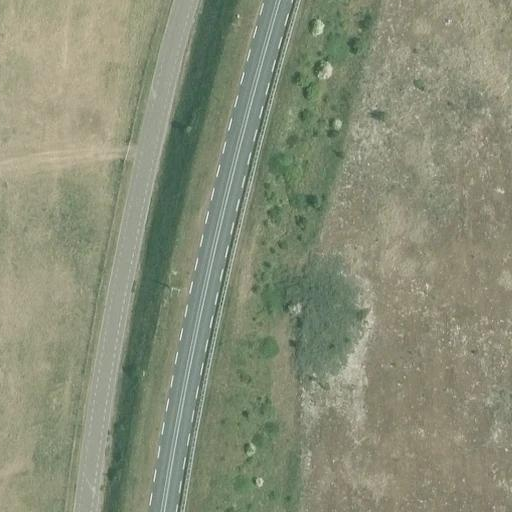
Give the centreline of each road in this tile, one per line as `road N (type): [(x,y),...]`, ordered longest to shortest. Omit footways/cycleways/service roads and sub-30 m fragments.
road 1 (primary): [(162,511),(208,282),(280,0)]
road 2 (unclassified): [(85,511),(128,245),(185,0)]
